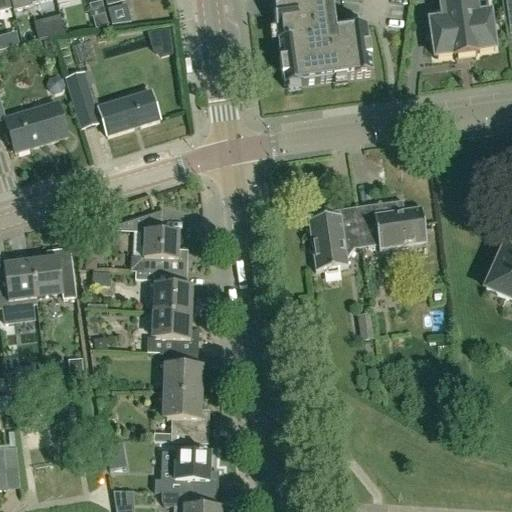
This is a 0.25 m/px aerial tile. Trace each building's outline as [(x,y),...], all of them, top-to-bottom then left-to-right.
[(0,0),(0,13),(8,11),(5,0),(0,0)] [(55,0),(54,0),(9,0),(13,13),(32,8),(31,6),(55,0)] [(329,45),(323,0),(271,0),(275,32),(282,31),(284,43),(277,44),(280,63),(279,63),(281,80),(282,80),(282,83),(284,83),(283,80),(298,78),(299,88),(333,83),(334,83),(333,76),(345,75),(346,82),(347,82),(347,81),(373,78),(366,28),(346,31),(346,33),(336,34),(336,32),(335,32),(336,44),(329,45)] [(454,59),(459,59),(477,56),(476,53),(494,50),(491,28),(495,27),(494,19),(490,20),(489,15),(490,15),(487,0),(480,0),(476,1),(476,0),(433,0),(434,6),(438,5),(440,22),(430,23),(431,28),(427,28),(428,36),(432,36),(435,59),(453,56),(454,59)] [(511,0),(503,0),(508,30),(511,29),(511,0)] [(107,27),(105,20),(96,23),(97,29),(107,27)] [(64,36),(61,23),(53,25),(56,38),(64,36)] [(19,47),(15,35),(7,37),(11,49),(19,47)] [(150,93),(99,108),(97,102),(94,102),(85,75),(65,81),(82,133),(102,127),(105,138),(158,122),(150,93)] [(48,95),(55,98),(62,96),(65,89),(63,83),(56,80),(50,81),(46,88),(48,95)] [(14,155),(66,139),(56,105),(3,121),(14,155)] [(426,245),(423,225),(421,210),(404,212),(402,203),(356,209),(362,249),(378,247),(379,252),(426,245)] [(362,249),(356,209),(311,216),(312,222),(307,223),(315,274),(348,269),(347,260),(353,251),(362,249)] [(511,302),(511,215),(502,211),(493,233),(508,240),(506,245),(486,291),(511,302)] [(179,234),(162,234),(163,213),(116,227),(116,233),(144,234),(143,260),(131,260),(130,274),(136,274),(186,276),(187,252),(178,251),(179,234)] [(48,262),(30,264),(35,298),(62,294),(62,301),(76,299),(69,250),(47,254),(48,262)] [(35,302),(35,298),(30,264),(14,266),(15,270),(3,271),(3,273),(0,272),(0,310),(9,310),(9,306),(35,302)] [(188,288),(186,288),(186,276),(136,274),(135,283),(149,283),(149,287),(153,287),(152,314),(156,314),(186,315),(188,288)] [(190,316),(186,315),(156,314),(155,342),(147,342),(147,354),(197,356),(198,333),(189,333),(190,316)] [(370,317),(357,319),(361,344),(374,342),(370,317)] [(511,352),(482,342),(478,354),(509,365),(511,356),(511,352)] [(197,368),(197,356),(147,354),(147,356),(159,356),(159,368),(164,368),(163,394),(167,394),(198,395),(199,368),(197,368)] [(201,396),(198,395),(167,394),(166,423),(171,423),(170,437),(154,437),(154,445),(208,447),(209,413),(200,413),(201,396)] [(8,400),(0,401),(0,416),(11,415),(8,400)] [(0,492),(7,492),(5,469),(17,467),(16,450),(0,451),(0,492)] [(179,484),(179,496),(216,497),(217,475),(208,474),(209,457),(175,455),(174,484),(179,484)] [(216,510),(216,497),(179,496),(162,496),(162,505),(164,509),(176,509),(174,511),(217,511),(217,510),(216,510)]
